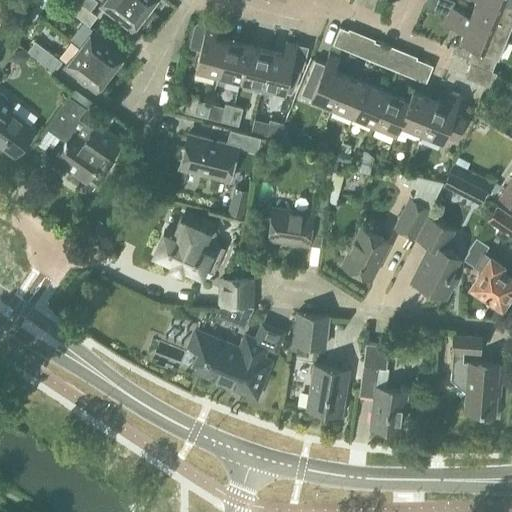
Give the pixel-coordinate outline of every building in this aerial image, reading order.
[(90,8),(79,0),(73,0),(68,8),(90,25),(97,16),(89,10),(90,8)] [(79,0),(90,8),(96,0),(79,0)] [(133,27),(147,8),(136,0),(103,0),(102,3),(133,27)] [(153,0),(136,0),(147,8),(153,0)] [(511,0),(474,0),(473,4),(511,20),(511,17),(511,0)] [(450,5),(447,12),(504,36),(511,20),(473,4),(470,13),(450,5)] [(497,54),(504,36),(447,12),(443,22),(463,30),(459,38),(475,45),(469,60),(493,70),(499,55),(497,54)] [(217,77),(227,38),(215,34),(218,22),(208,20),(195,67),(218,73),(217,77)] [(80,46),(111,69),(126,51),(94,27),(80,46)] [(341,27),(334,44),(342,47),(349,30),(341,27)] [(240,78),(249,44),(227,38),(217,77),(225,79),(226,74),(240,78)] [(261,91),(260,93),(273,97),(275,90),(293,95),(302,73),(289,70),(290,66),(296,43),(297,42),(287,39),(283,53),(272,50),(263,84),(261,91)] [(30,46),(27,51),(54,71),(62,60),(35,40),(30,46)] [(374,40),(367,58),(376,61),(383,44),(374,40)] [(261,91),(272,50),(249,44),(240,78),(257,82),(255,90),(261,91)] [(383,44),(376,61),(384,65),(391,47),(383,44)] [(97,88),(111,69),(80,46),(66,64),(97,88)] [(314,59),(301,91),(333,104),(347,72),(334,67),(339,55),(329,51),(324,63),(314,59)] [(417,58),(410,75),(418,79),(425,61),(417,58)] [(493,70),(469,60),(469,61),(472,62),(466,76),(492,87),(497,72),(493,70)] [(434,65),(425,61),(418,79),(427,82),(434,65)] [(354,113),(367,81),(347,72),(333,104),(354,113)] [(375,121),(388,89),(367,81),(354,113),(375,121)] [(0,85),(0,140),(15,152),(35,126),(11,109),(16,102),(0,89),(2,87),(0,85)] [(101,106),(75,88),(47,128),(65,140),(67,138),(68,139),(76,128),(77,128),(74,126),(87,108),(95,113),(101,106)] [(396,130),(414,88),(413,88),(409,98),(388,89),(375,121),(396,130)] [(421,130),(434,97),(414,88),(396,130),(400,121),(421,130)] [(434,97),(421,130),(441,138),(442,135),(458,142),(468,117),(452,111),(459,93),(451,90),(446,102),(434,97)] [(190,93),(186,111),(195,114),(200,95),(190,93)] [(229,122),(234,104),(227,102),(222,121),(229,122)] [(234,104),(229,122),(239,125),(244,107),(234,104)] [(279,140),(286,123),(271,119),(266,137),(279,140)] [(86,136),(76,128),(68,139),(67,138),(65,140),(64,142),(66,144),(58,153),(75,166),(73,169),(85,179),(86,178),(98,186),(109,170),(104,166),(122,139),(105,126),(100,132),(93,127),(86,136)] [(227,142),(190,132),(181,165),(228,177),(237,145),(258,151),(262,136),(231,128),(227,142)] [(488,190),(451,171),(444,184),(481,204),(488,190)] [(431,179),(425,176),(413,196),(431,206),(443,183),(432,177),(431,179)] [(511,178),(500,197),(511,205),(511,178)] [(310,233),(323,235),(329,196),(317,194),(314,212),(274,205),(268,237),(308,243),(310,233)] [(408,196),(392,226),(413,237),(429,208),(408,196)] [(486,219),(488,220),(507,233),(511,236),(511,213),(497,203),(486,219)] [(167,229),(155,254),(199,275),(203,267),(215,272),(226,248),(206,239),(211,228),(184,215),(176,233),(167,229)] [(429,243),(412,278),(446,294),(455,275),(450,272),(459,255),(444,248),(454,228),(428,216),(418,238),(429,243)] [(369,273),(388,240),(361,225),(343,258),(369,273)] [(470,249),(464,258),(467,260),(481,269),(472,283),(475,285),(475,288),(480,291),(483,290),(502,302),(504,298),(507,298),(510,293),(509,290),(511,286),(511,274),(499,266),(502,261),(492,254),(491,253),(485,250),(489,245),(477,237),(473,243),(469,249),(470,249)] [(220,304),(256,305),(256,276),(220,276),(220,304)] [(245,325),(253,306),(252,306),(220,305),(216,314),(245,325)] [(328,346),(331,314),(297,311),(294,343),(328,346)] [(277,351),(285,329),(261,320),(254,337),(245,333),(240,346),(196,328),(190,344),(198,347),(201,346),(205,356),(199,370),(238,385),(237,388),(256,395),(271,359),(263,356),(267,347),(277,351)] [(482,352),(483,334),(454,331),(452,350),(454,350),(452,378),(465,389),(463,407),(493,410),(495,391),(499,392),(500,381),(496,381),(498,363),(468,360),(468,361),(465,360),(465,351),(482,352)] [(361,387),(360,394),(373,396),(368,424),(400,430),(407,391),(389,387),(392,369),(389,368),(392,344),(368,341),(365,363),(361,387)] [(313,363),(306,406),(342,412),(346,384),(361,387),(365,363),(350,361),(349,369),(313,363)] [(276,407),(275,425),(296,426),(297,408),(276,407)]
